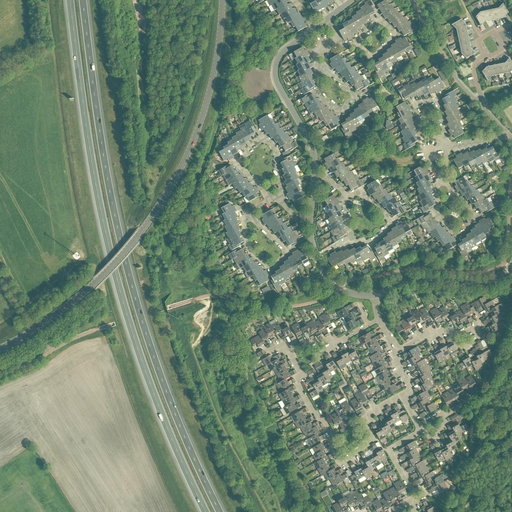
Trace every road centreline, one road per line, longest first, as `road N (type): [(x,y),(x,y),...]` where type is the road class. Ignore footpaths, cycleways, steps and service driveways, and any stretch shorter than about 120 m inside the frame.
road 1 (motorway): [(219,511),(155,362),(120,243),(82,0)]
road 2 (motorway): [(70,0),(97,197),(121,296),(205,511)]
road 3 (tertiary): [(222,0),(208,96),(158,207),(89,288),(0,348)]
road 4 (residential): [(301,373),(297,384),(341,461),(367,442),(367,418),(402,395)]
road 5 (tertiary): [(313,177),(308,138),(274,72),(281,55),(316,27)]
road 6 (residential): [(269,200),(236,163),(262,139),(277,153),(281,197)]
road 7 (tertiary): [(511,268),(481,286),(417,280),(373,296)]
road 8 (residential): [(442,179),(475,219),(457,233),(450,229),(438,213),(436,187)]
